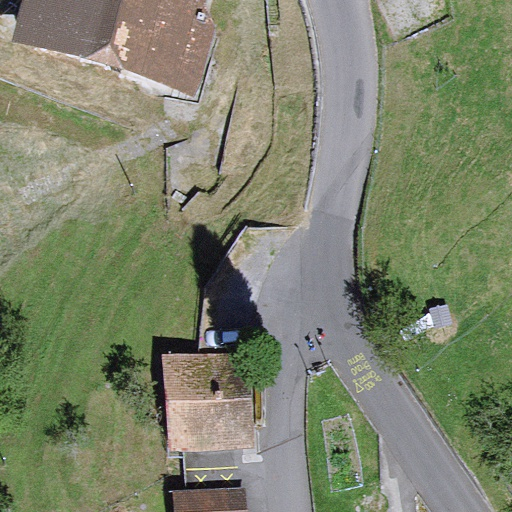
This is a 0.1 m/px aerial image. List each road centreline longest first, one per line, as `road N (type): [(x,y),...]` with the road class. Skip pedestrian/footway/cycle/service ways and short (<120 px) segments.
road 1 (residential): [(336,0),(350,69),(350,146),(316,298)]
road 2 (residential): [(316,298),(457,511)]
road 3 (residential): [(289,511),(282,404),(290,358),(316,298)]
